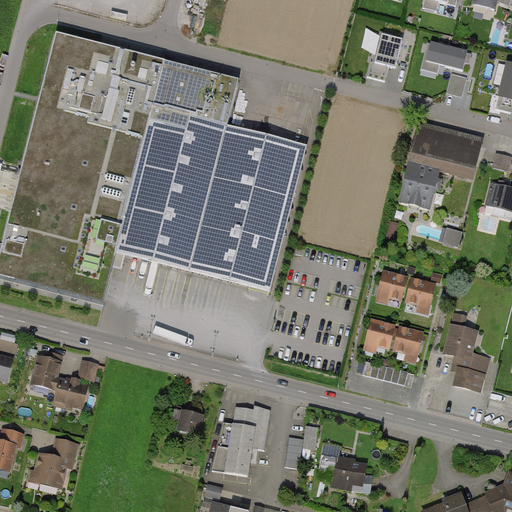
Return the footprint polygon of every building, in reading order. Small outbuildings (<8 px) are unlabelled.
[(449,0),(426,0),(424,12),(438,16),(441,5),(447,7),(449,0)] [(500,0),(475,0),(473,10),(496,16),(500,0)] [(372,64),(368,79),(385,83),(388,70),(397,72),(403,44),(393,41),(394,37),(381,34),(373,65),(372,64)] [(269,294),(306,147),(227,127),(239,81),(59,36),(0,269),(0,276),(100,302),(112,254),(269,294)] [(471,56),(429,45),(422,72),(438,76),(440,69),(465,76),(471,56)] [(511,67),(508,66),(496,112),(511,115),(511,67)] [(468,80),(453,76),(448,96),(463,100),(468,80)] [(482,140),(419,123),(408,166),(439,173),(471,182),(482,140)] [(511,159),(496,155),(493,170),(508,173),(511,159)] [(439,173),(408,166),(398,203),(429,211),(439,173)] [(511,189),(490,184),(485,207),(511,213),(511,189)] [(460,248),(464,233),(445,228),(441,244),(460,248)] [(408,279),(383,272),(376,303),(388,306),(390,300),(402,303),(408,279)] [(435,286),(412,280),(406,304),(418,307),(416,314),(428,317),(435,286)] [(454,359),(451,372),(485,381),(490,360),(472,355),(478,333),(463,329),(466,317),(454,313),(451,326),(449,326),(441,355),(454,359)] [(396,328),(371,321),(363,352),(375,355),(377,349),(389,352),(396,328)] [(423,335),(399,329),(393,353),(405,356),(403,363),(415,366),(423,335)] [(1,341),(0,346),(0,350),(18,354),(20,344),(1,341)] [(0,356),(15,361),(17,356),(0,351),(0,356)] [(38,358),(31,386),(54,392),(63,358),(47,354),(45,360),(38,358)] [(0,381),(8,383),(13,362),(0,358),(0,381)] [(94,365),(82,362),(78,377),(90,380),(94,365)] [(407,384),(408,373),(402,372),(400,383),(407,384)] [(81,412),(88,385),(61,378),(55,405),(81,412)] [(271,414),(236,410),(233,426),(223,425),(213,472),(249,478),(250,465),(258,466),(259,453),(266,454),(271,414)] [(202,418),(180,412),(175,431),(197,437),(202,418)] [(319,430),(306,428),(303,451),(316,453),(319,430)] [(0,473),(9,475),(16,449),(21,450),(25,436),(4,431),(1,444),(0,443),(0,473)] [(298,471),(302,441),(289,440),(285,469),(298,471)] [(38,454),(31,485),(62,493),(68,471),(74,473),(81,447),(56,441),(52,458),(38,454)] [(367,465),(339,459),(341,449),(325,445),(320,470),(337,473),(334,488),(370,495),(373,477),(365,476),(367,465)] [(511,511),(511,474),(510,474),(506,486),(485,495),(486,497),(466,506),(467,511),(492,511),(494,511),(511,511)] [(223,490),(208,486),(204,501),(219,504),(223,490)] [(467,511),(466,506),(462,495),(451,499),(451,501),(444,504),(445,506),(429,511),(467,511)]
